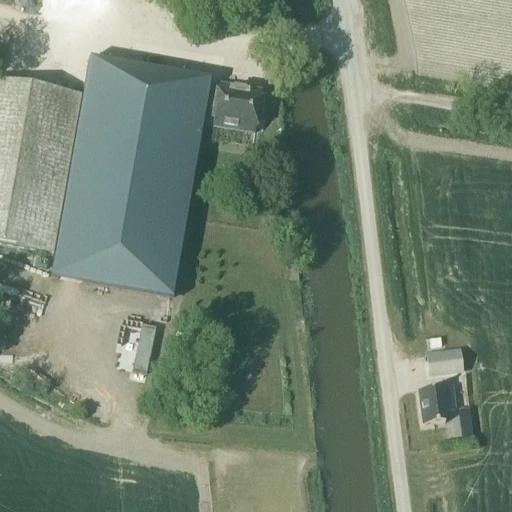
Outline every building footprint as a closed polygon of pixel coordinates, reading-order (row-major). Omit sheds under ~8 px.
[(201,128),(201,127),(254,136),(255,131),(258,129),(259,122),(257,120),(261,96),(219,88),(218,91),(209,90),(211,83),(89,61),(50,282),(172,303),(203,129),(201,128)] [(0,243),(51,253),(79,96),(0,82),(0,243)] [(20,314),(12,333),(38,343),(46,325),(20,314)] [(141,329),(131,376),(144,379),(154,332),(141,329)] [(463,376),(460,351),(425,356),(428,380),(463,376)] [(445,425),(443,414),(455,412),(452,389),(417,394),(421,428),(445,425)]
